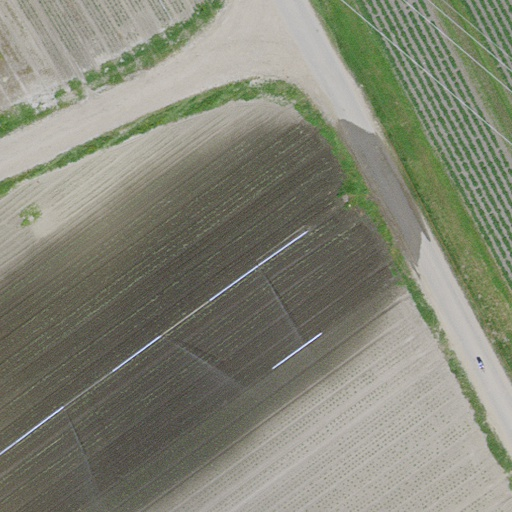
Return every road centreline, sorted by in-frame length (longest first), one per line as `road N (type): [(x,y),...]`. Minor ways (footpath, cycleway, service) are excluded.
road 1 (unclassified): [(511,415),(289,0)]
road 2 (track): [(0,159),(297,15)]
